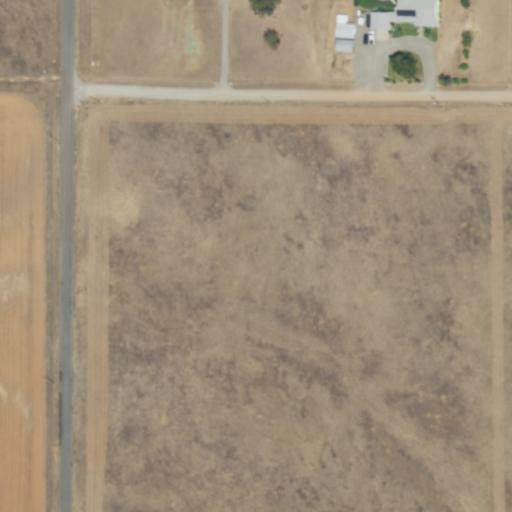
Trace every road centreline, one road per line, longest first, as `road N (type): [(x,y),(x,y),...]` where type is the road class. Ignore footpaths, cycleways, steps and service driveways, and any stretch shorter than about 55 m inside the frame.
road 1 (residential): [(60,511),(63,0)]
road 2 (residential): [(63,91),(511,95)]
